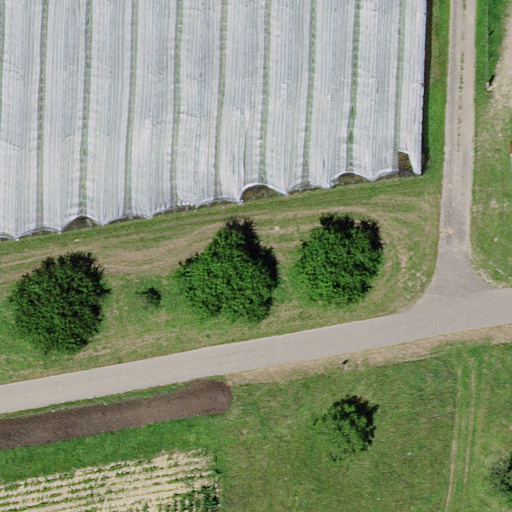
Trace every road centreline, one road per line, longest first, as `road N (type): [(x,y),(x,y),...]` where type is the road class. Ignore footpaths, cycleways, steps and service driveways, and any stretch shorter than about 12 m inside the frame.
road 1 (track): [(0,403),(511,317)]
road 2 (track): [(456,323),(466,0)]
